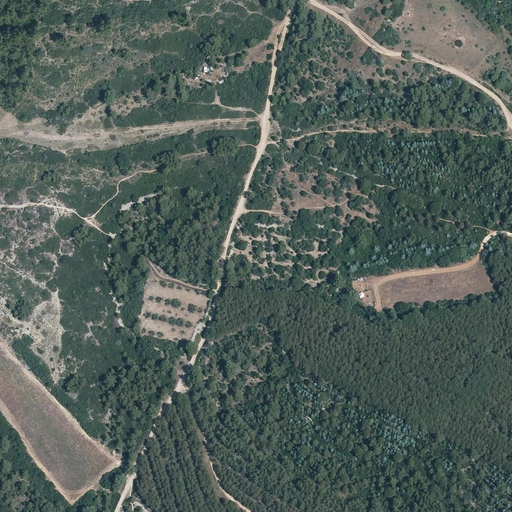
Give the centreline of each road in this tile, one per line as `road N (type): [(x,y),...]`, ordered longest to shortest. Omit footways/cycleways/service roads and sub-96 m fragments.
road 1 (track): [(296,0),(207,327),(116,511)]
road 2 (track): [(511,121),(496,98),(457,72),(387,51),(305,0)]
road 3 (track): [(181,382),(220,489),(248,511)]
